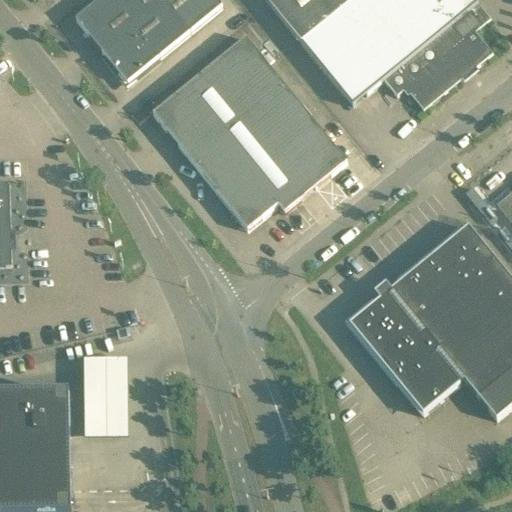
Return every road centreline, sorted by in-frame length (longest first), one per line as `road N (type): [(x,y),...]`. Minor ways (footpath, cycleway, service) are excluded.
road 1 (unclassified): [(221,336),(160,229),(0,27)]
road 2 (unclassified): [(221,336),(511,90)]
road 3 (unknown): [(292,270),(394,449),(480,431)]
road 4 (unknown): [(87,298),(54,187),(15,122),(54,95)]
road 5 (unclassified): [(289,511),(256,406),(221,336)]
road 6 (unclassified): [(221,336),(225,415),(250,511)]
